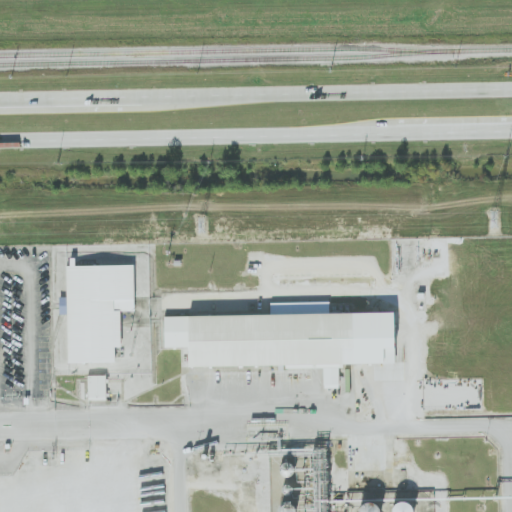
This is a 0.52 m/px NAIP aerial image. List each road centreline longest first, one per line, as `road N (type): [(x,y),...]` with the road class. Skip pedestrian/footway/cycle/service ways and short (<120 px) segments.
road 1 (tertiary): [(511,88),(0,100)]
road 2 (tertiary): [(0,140),(511,131)]
